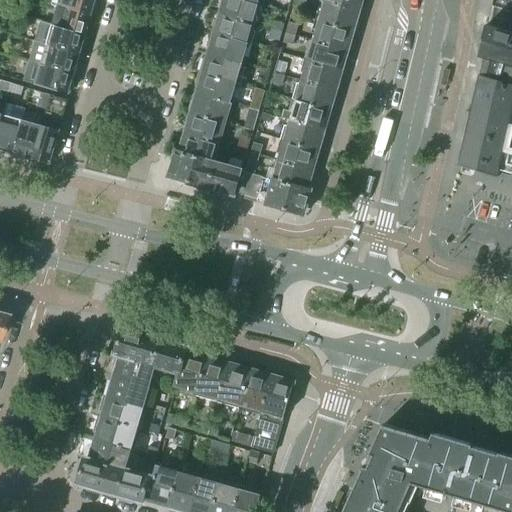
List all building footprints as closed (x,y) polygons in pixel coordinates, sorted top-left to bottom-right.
[(60,0),(58,7),(90,16),(93,8),(95,7),(96,0),(60,0)] [(222,10),(220,15),(253,24),(259,4),(243,0),(221,0),(219,8),(221,10),(222,10)] [(293,0),(293,1),(293,2),(295,2),(294,6),(303,9),(305,0),(293,0)] [(326,0),(326,2),(358,11),(360,6),(361,6),(364,6),(365,0),(326,0)] [(511,0),(492,0),(486,30),(495,32),(494,37),(489,57),(482,55),(483,54),(481,54),(480,58),(485,59),(481,75),(460,166),(511,181),(511,0)] [(326,2),(320,22),(356,32),(360,19),(357,17),(357,16),(358,11),(326,2)] [(58,7),(53,27),(86,37),(89,26),(88,24),(90,16),(58,7)] [(215,21),(211,34),(247,44),(253,24),(220,15),(218,20),(215,21)] [(273,21),(271,30),(281,33),(284,24),(273,21)] [(320,22),(314,42),(346,51),(348,46),(349,46),(352,46),(356,32),(320,22)] [(289,24),(286,33),(295,36),(298,27),(289,24)] [(53,27),(47,46),(79,55),(81,47),(84,46),(86,37),(53,27)] [(281,33),(271,30),(268,39),(279,42),(281,33)] [(295,36),(286,33),(283,43),(292,46),(295,36)] [(210,50),(208,55),(241,64),(247,44),(211,34),(207,47),(210,50)] [(314,42),(308,62),(344,72),(348,58),(346,56),(345,56),(346,51),(314,42)] [(47,46),(41,66),(75,76),(78,66),(76,64),(79,55),(47,46)] [(279,54),(273,74),(282,76),(285,77),(291,57),(279,54)] [(203,60),(200,74),(235,84),(241,64),(208,55),(207,60),(206,60),(203,60)] [(260,70),(269,73),(272,64),(263,61),(260,70)] [(308,62),(302,82),(335,91),(336,86),(337,86),(340,86),(344,72),(308,62)] [(75,76),(41,66),(36,85),(67,95),(70,86),(72,85),(75,76)] [(198,89),(197,95),(229,104),(235,84),(200,74),(196,87),(198,89)] [(282,76),(273,74),(269,86),(278,89),(282,76)] [(0,83),(0,91),(8,93),(11,85),(0,82),(0,83)] [(302,82),(297,101),(333,112),(337,98),(334,96),(335,91),(302,82)] [(11,85),(8,93),(21,97),(23,88),(11,85)] [(255,89),(249,110),(258,113),(264,92),(255,89)] [(192,100),(188,114),(224,124),(229,104),(197,95),(195,99),(192,100)] [(41,126),(32,159),(32,160),(49,164),(67,101),(49,96),(48,101),(44,115),(41,126)] [(297,101),(291,122),(323,132),(325,125),(326,125),(329,125),(333,112),(297,101)] [(258,113),(249,110),(243,129),(252,131),(258,113)] [(187,129),(185,134),(218,143),(224,124),(188,114),(184,127),(186,129),(187,129)] [(262,114),(260,122),(270,125),(272,117),(262,114)] [(3,153),(13,156),(22,121),(3,116),(0,125),(0,150),(2,151),(3,153)] [(24,157),(32,159),(41,126),(22,121),(13,156),(22,158),(24,157)] [(291,122),(285,141),(321,151),(325,138),(323,135),(322,135),(323,132),(291,122)] [(180,140),(177,152),(213,163),(218,143),(185,134),(184,139),(183,139),(180,140)] [(247,151),(250,139),(241,137),(237,148),(247,151)] [(285,141),(279,161),(312,170),(313,165),(314,165),(317,165),(321,151),(285,141)] [(254,144),(251,152),(260,155),(262,147),(254,144)] [(174,179),(205,188),(213,163),(177,152),(176,152),(170,172),(169,172),(168,174),(169,174),(168,177),(172,178),(172,180),(173,180),(174,179)] [(260,155),(251,152),(245,172),(254,175),(260,155)] [(227,167),(241,171),(243,163),(229,159),(227,167)] [(279,161),(274,180),(310,191),(313,178),(311,176),(312,170),(279,161)] [(213,163),(205,188),(234,196),(241,171),(227,167),(213,163)] [(274,180),(254,175),(245,172),(238,197),(303,216),(310,191),(274,180)] [(115,355),(116,356),(154,366),(178,373),(180,374),(186,352),(187,348),(128,331),(128,330),(126,330),(126,331),(122,330),(121,334),(120,333),(120,335),(121,335),(115,355)] [(192,354),(186,352),(180,374),(178,373),(174,386),(197,393),(208,355),(193,350),(192,354)] [(222,359),(208,355),(197,393),(218,399),(228,364),(221,362),(222,359)] [(116,370),(114,377),(148,387),(154,366),(116,356),(112,369),(116,370)] [(235,366),(228,364),(218,399),(239,405),(250,367),(236,363),(235,366)] [(265,371),(250,367),(239,405),(262,411),(272,377),(264,375),(265,371)] [(251,448),(273,454),(294,383),(292,382),(293,378),(279,375),(278,379),(272,377),(262,411),(251,448)] [(108,383),(104,397),(142,408),(148,387),(114,377),(112,384),(108,383)] [(104,412),(101,420),(136,429),(140,430),(142,421),(138,420),(142,408),(104,397),(100,411),(104,412)] [(166,423),(187,430),(190,421),(168,414),(166,423)] [(207,436),(211,424),(212,419),(204,417),(199,434),(207,436)] [(97,433),(96,440),(134,451),(137,442),(133,440),(136,429),(101,420),(97,419),(94,432),(97,433)] [(207,436),(216,438),(217,439),(221,427),(211,424),(207,436)] [(148,432),(158,435),(160,428),(150,425),(148,432)] [(511,511),(511,456),(500,453),(499,455),(473,447),(474,445),(434,434),(431,439),(384,425),(370,456),(374,457),(369,468),(365,467),(344,511),(511,511)] [(168,428),(165,438),(172,441),(175,431),(168,428)] [(242,446),(251,448),(254,439),(245,436),(242,446)] [(206,452),(210,441),(201,439),(196,458),(204,460),(206,452)] [(90,446),(86,460),(124,470),(127,459),(131,461),(134,451),(96,440),(94,447),(90,446)] [(230,447),(210,441),(206,452),(215,454),(226,458),(230,447)] [(149,447),(146,454),(156,457),(158,450),(149,447)] [(259,454),(250,452),(247,462),(256,464),(259,454)] [(156,457),(146,454),(144,462),(154,465),(156,457)] [(143,500),(145,500),(152,478),(124,470),(86,460),(85,459),(79,480),(78,479),(77,481),(79,481),(78,485),(81,486),(81,487),(82,487),(83,486),(143,503),(143,500)] [(153,506),(167,510),(177,474),(157,468),(154,479),(152,478),(145,500),(153,503),(153,506)] [(183,511),(184,511),(186,511),(188,511),(198,480),(177,474),(167,510),(174,511),(183,511)] [(210,511),(219,485),(198,480),(188,511),(210,511)] [(232,511),(238,491),(219,485),(210,511),(232,511)] [(240,487),(238,491),(232,511),(256,511),(261,497),(246,493),(247,489),(240,487)]
